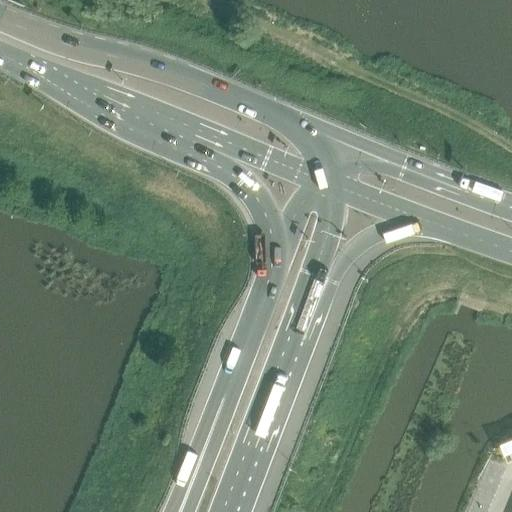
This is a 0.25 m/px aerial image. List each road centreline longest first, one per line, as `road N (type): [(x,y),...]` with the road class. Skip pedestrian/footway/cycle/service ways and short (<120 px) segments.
road 1 (track): [(209,0),(511,148)]
road 2 (primary): [(262,110),(0,18)]
road 3 (motorway): [(276,260),(179,511)]
road 4 (motorway): [(222,511),(312,274)]
road 5 (primary): [(0,54),(194,131)]
road 6 (motorway): [(194,131),(253,196),(276,260)]
road 7 (primary): [(194,131),(326,182)]
road 8 (tertiary): [(511,206),(379,159)]
road 9 (motorway): [(312,274),(363,240),(429,222)]
